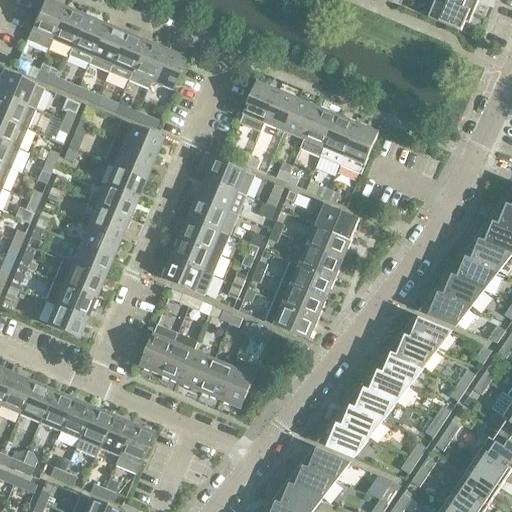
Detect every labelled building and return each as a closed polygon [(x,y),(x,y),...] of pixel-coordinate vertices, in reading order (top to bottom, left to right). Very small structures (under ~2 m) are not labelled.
[(48,48),(51,40),(65,8),(44,0),(43,0),(27,39),(48,48)] [(470,24),(474,13),(443,0),(436,0),(429,18),(460,31),(464,22),(470,24)] [(443,0),(474,13),(479,0),(443,0)] [(51,40),(71,49),(84,17),(65,8),(51,40)] [(71,49),(68,56),(88,65),(104,25),(84,17),(71,49)] [(124,34),(104,25),(88,65),(108,73),(124,34)] [(108,73),(127,81),(144,42),(124,34),(108,73)] [(127,81),(147,90),(150,82),(164,50),(144,42),(127,81)] [(185,59),(164,50),(150,82),(171,91),(185,59)] [(14,70),(35,79),(38,70),(18,61),(14,70)] [(35,79),(54,87),(58,79),(38,70),(35,79)] [(2,72),(0,77),(0,95),(35,110),(44,89),(2,72)] [(54,87),(74,96),(78,87),(58,79),(54,87)] [(240,124),(261,133),(265,123),(278,91),(257,82),(240,124)] [(74,96),(94,105),(98,96),(78,87),(74,96)] [(265,123),(285,132),(298,100),(278,91),(265,123)] [(0,118),(27,130),(35,110),(0,95),(0,118)] [(94,105),(114,113),(118,104),(98,96),(94,105)] [(318,108),(298,100),(285,132),(304,140),(318,108)] [(127,109),(118,104),(114,113),(124,117),(127,109)] [(94,111),(85,107),(80,118),(90,122),(94,111)] [(338,116),(318,108),(304,140),(300,149),(321,157),(338,116)] [(71,125),(75,115),(66,111),(62,122),(71,125)] [(358,125),(338,116),(321,157),(341,166),(358,125)] [(145,125),(155,130),(158,122),(149,117),(145,125)] [(0,142),(18,150),(27,130),(0,118),(0,142)] [(67,135),(71,125),(62,122),(58,131),(67,135)] [(121,122),(112,143),(153,160),(162,139),(121,122)] [(379,134),(358,125),(341,166),(361,175),(379,134)] [(73,136),(68,147),(77,151),(82,140),(73,136)] [(0,165),(10,170),(18,150),(0,142),(0,165)] [(104,161),(113,165),(113,166),(145,180),(153,160),(112,143),(104,161)] [(72,163),(77,151),(68,147),(63,159),(72,163)] [(50,151),(45,161),(54,165),(58,155),(50,151)] [(237,162),(247,166),(250,158),(240,153),(237,162)] [(260,162),(250,158),(247,166),(257,170),(260,162)] [(256,176),(246,172),(214,159),(206,179),(247,196),(256,176)] [(41,171),(50,175),(54,165),(45,161),(41,171)] [(0,188),(2,190),(10,170),(0,165),(0,188)] [(113,166),(104,186),(136,200),(145,180),(113,166)] [(277,179),(286,183),(290,174),(280,170),(277,179)] [(300,178),(290,174),(286,183),(296,187),(300,178)] [(56,176),(51,187),(61,191),(65,180),(56,176)] [(239,216),(247,196),(206,179),(197,199),(239,216)] [(104,186),(96,206),(128,219),(136,200),(104,186)] [(56,203),(61,191),(51,187),(46,199),(56,203)] [(317,195),(327,199),(330,191),(320,187),(317,195)] [(511,208),(511,192),(511,193),(504,190),(498,204),(501,206),(502,205),(511,208)] [(33,191),(29,201),(37,205),(42,195),(33,191)] [(290,191),(286,200),(294,204),(298,194),(290,191)] [(327,199),(336,203),(340,195),(330,191),(327,199)] [(272,194),(267,205),(276,209),(281,197),(272,194)] [(230,236),(239,216),(197,199),(189,219),(230,236)] [(33,214),(37,205),(29,201),(24,211),(33,214)] [(272,221),(276,209),(267,205),(262,217),(272,221)] [(326,205),(317,226),(352,241),(360,220),(326,205)] [(511,232),(511,208),(502,205),(501,206),(497,211),(490,208),(484,222),(488,224),(488,223),(511,232)] [(96,206),(88,226),(120,239),(128,219),(96,206)] [(39,215),(34,227),(44,231),(49,220),(39,215)] [(222,256),(230,237),(230,236),(189,219),(181,239),(222,256)] [(277,222),(273,231),(281,234),(285,225),(277,222)] [(511,256),(511,255),(511,232),(488,223),(488,224),(484,229),(477,226),(471,240),(474,241),(475,240),(511,256)] [(88,226),(79,246),(111,259),(120,239),(88,226)] [(343,260),(352,241),(317,226),(309,246),(343,260)] [(40,242),(44,231),(34,227),(30,238),(40,242)] [(16,231),(12,241),(21,245),(25,234),(16,231)] [(278,243),(281,234),(273,231),(269,240),(278,243)] [(255,233),(250,245),(260,249),(264,237),(255,233)] [(213,276),(222,256),(181,239),(172,259),(213,276)] [(498,274),(511,256),(475,240),(474,241),(470,246),(463,243),(457,257),(460,259),(461,258),(498,274)] [(16,254),(21,245),(12,241),(8,251),(16,254)] [(241,265),(251,269),(260,249),(250,245),(241,265)] [(79,246),(71,265),(71,266),(103,279),(111,259),(79,246)] [(335,280),(343,260),(309,246),(300,266),(335,280)] [(22,256),(18,267),(27,271),(31,260),(22,256)] [(484,291),(498,274),(461,258),(460,259),(456,264),(449,261),(443,275),(447,277),(447,276),(484,291)] [(172,259),(164,279),(205,297),(213,276),(172,259)] [(0,268),(0,282),(4,284),(13,263),(4,260),(0,268)] [(94,299),(103,279),(71,266),(71,265),(62,261),(53,282),(94,299)] [(260,262),(256,271),(264,274),(268,265),(260,262)] [(326,300),(335,280),(300,266),(292,286),(326,300)] [(18,267),(9,287),(18,291),(27,271),(18,267)] [(261,283),(264,274),(256,271),(253,280),(261,283)] [(238,273),(233,285),(243,289),(248,277),(238,273)] [(470,309),(484,291),(447,276),(447,277),(443,282),(436,279),(430,293),(433,294),(434,293),(470,309)] [(86,319),(94,299),(53,282),(45,302),(54,306),(86,319)] [(318,320),(326,300),(292,286),(291,286),(282,282),(274,302),(318,320)] [(238,300),(243,289),(233,285),(228,296),(238,300)] [(13,302),(18,291),(9,287),(4,298),(13,302)] [(244,300),(252,303),(256,294),(248,291),(244,300)] [(456,327),(470,309),(434,293),(433,294),(429,299),(422,296),(416,310),(456,327)] [(180,303),(190,307),(193,299),(183,294),(180,303)] [(203,303),(193,299),(190,307),(199,311),(203,303)] [(265,322),(309,341),(318,320),(274,302),(265,322)] [(77,340),(86,319),(54,306),(45,326),(77,340)] [(220,320),(229,324),(233,315),(223,311),(220,320)] [(239,328),(243,319),(233,315),(229,324),(239,328)] [(451,334),(414,318),(409,324),(402,321),(396,335),(400,337),(400,336),(437,352),(451,334)] [(268,345),(270,341),(274,332),(253,324),(248,337),(268,345)] [(140,367),(161,375),(178,334),(158,325),(140,367)] [(488,340),(498,344),(506,332),(497,326),(488,340)] [(161,375),(181,384),(194,351),(198,342),(178,334),(161,375)] [(423,369),(437,352),(400,336),(400,337),(396,342),(389,339),(383,353),(386,355),(387,354),(423,369)] [(511,346),(506,343),(498,354),(506,360),(511,351),(511,346)] [(483,348),(475,360),(483,366),(492,352),(483,348)] [(181,384),(201,392),(214,360),(194,351),(181,384)] [(410,387),(423,369),(387,354),(386,355),(382,360),(375,357),(369,371),(372,372),(373,372),(410,387)] [(241,409),(255,377),(259,368),(238,359),(234,368),(221,401),(241,409)] [(234,368),(214,360),(201,392),(221,401),(234,368)] [(498,372),(490,366),(482,378),(490,383),(498,372)] [(0,403),(12,375),(0,369),(0,403)] [(468,370),(458,384),(468,388),(476,376),(468,370)] [(396,405),(410,387),(373,372),(372,372),(368,377),(361,374),(355,388),(359,390),(359,389),(396,405)] [(0,403),(0,407),(19,415),(32,383),(12,375),(0,403)] [(482,396),(490,383),(482,378),(474,390),(482,396)] [(19,415),(39,423),(52,391),(32,383),(19,415)] [(458,384),(450,397),(458,402),(468,388),(458,384)] [(382,422),(396,405),(359,389),(359,390),(355,395),(348,392),(342,406),(345,408),(346,407),(382,422)] [(39,423),(58,432),(72,400),(52,391),(39,423)] [(92,408),(72,400),(58,432),(78,440),(92,408)] [(511,404),(503,418),(500,416),(497,415),(494,417),(492,421),(492,420),(491,421),(511,435),(511,404)] [(369,440),(382,422),(346,407),(345,408),(341,413),(334,410),(328,424),(331,425),(332,425),(369,440)] [(443,407),(434,421),(443,425),(451,412),(443,407)] [(98,448),(112,416),(92,408),(78,440),(74,449),(94,458),(98,448)] [(461,409),(444,435),(452,440),(469,414),(461,409)] [(118,457),(132,425),(112,416),(98,448),(118,457)] [(434,421),(425,433),(434,439),(443,425),(434,421)] [(118,457),(114,466),(135,475),(152,433),(132,425),(118,457)] [(354,458),(369,440),(332,425),(331,425),(327,430),(320,427),(314,441),(354,458)] [(511,442),(488,427),(487,428),(485,431),(484,434),(486,437),(489,439),(477,457),(493,467),(498,460),(511,469),(511,442)] [(444,452),(452,440),(444,435),(436,447),(444,452)] [(418,443),(409,457),(418,461),(427,449),(418,443)] [(335,483),(350,464),(313,449),(308,455),(301,452),(295,466),(298,468),(299,467),(335,483)] [(12,455),(11,459),(10,459),(7,467),(19,472),(22,464),(26,453),(23,451),(12,455)] [(409,475),(418,461),(409,457),(401,469),(409,475)] [(511,484),(511,469),(498,460),(493,467),(477,457),(465,474),(465,475),(481,485),(485,478),(501,488),(506,480),(511,484)] [(428,458),(420,470),(428,476),(436,464),(428,458)] [(19,472),(30,477),(33,468),(22,464),(19,472)] [(322,501),(335,483),(299,467),(298,468),(294,473),(287,470),(281,484),(284,486),(285,485),(322,501)] [(49,476),(61,481),(64,473),(53,468),(49,476)] [(489,506),(501,488),(485,478),(481,485),(465,475),(465,474),(457,469),(444,488),(453,493),(468,503),(473,496),(489,506)] [(420,488),(428,476),(420,470),(411,482),(420,488)] [(61,481),(73,486),(76,478),(64,473),(61,481)] [(21,489),(33,494),(37,486),(25,481),(21,489)] [(89,493),(101,498),(104,490),(93,485),(89,493)] [(293,511),(312,511),(322,501),(285,485),(284,486),(280,491),(273,488),(267,502),(271,503),(293,511)] [(389,487),(379,501),(389,505),(397,493),(389,487)] [(41,490),(36,502),(45,505),(50,494),(41,490)] [(101,498),(112,503),(116,495),(104,490),(101,498)] [(453,493),(441,511),(442,511),(485,511),(489,506),(473,496),(468,503),(453,493)] [(404,494),(395,506),(404,511),(412,500),(404,494)] [(118,511),(79,495),(72,511),(118,511)] [(384,511),(389,505),(379,501),(372,511),(384,511)] [(41,511),(45,505),(36,502),(32,511),(41,511)] [(293,511),(271,503),(267,508),(260,505),(256,511),(293,511)]
